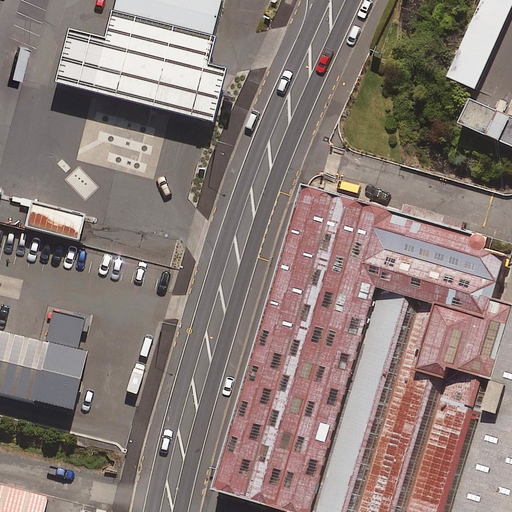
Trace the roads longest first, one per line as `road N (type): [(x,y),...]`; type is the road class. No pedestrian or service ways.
road 1 (secondary): [(152,511),(230,215),(321,0)]
road 2 (secondary): [(284,155),(179,511)]
road 3 (unclassified): [(511,212),(284,155)]
road 4 (secondary): [(354,0),(284,155)]
